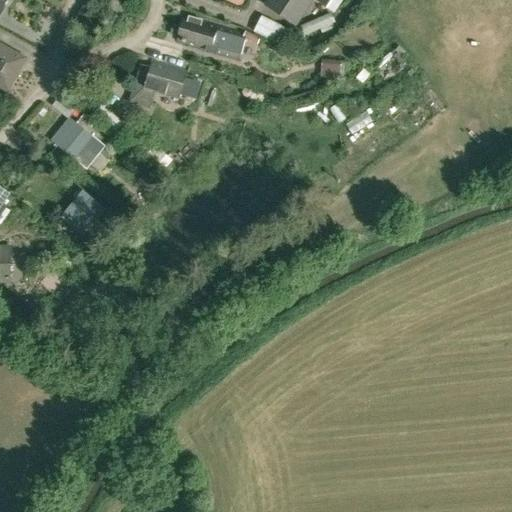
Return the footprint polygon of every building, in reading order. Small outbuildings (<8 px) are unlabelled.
[(311,0),(270,0),(264,9),(292,28),(311,0)] [(186,19),(179,41),(240,59),(245,43),(215,34),(217,28),(186,19)] [(28,63),(0,45),(0,92),(8,98),(28,63)] [(141,62),(127,104),(147,111),(152,98),(177,106),(186,77),(141,62)] [(342,78),(342,63),(323,64),(323,79),(342,78)] [(59,108),(75,117),(80,108),(64,100),(59,108)] [(108,107),(102,114),(120,130),(126,123),(108,107)] [(68,122),(49,144),(86,173),(104,150),(89,139),(97,128),(82,116),(74,127),(68,122)] [(0,181),(0,220),(1,221),(18,193),(0,181)] [(55,219),(82,243),(108,215),(80,190),(55,219)]
